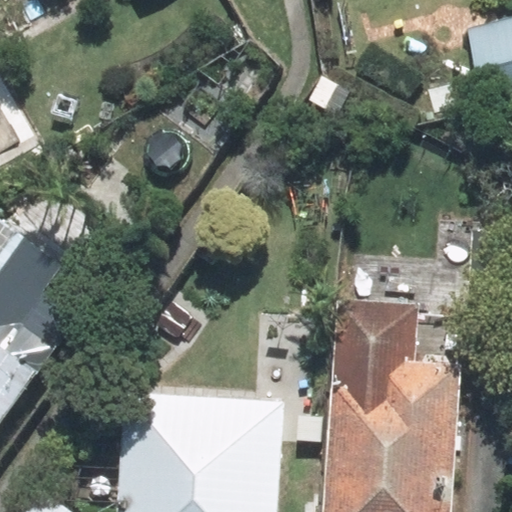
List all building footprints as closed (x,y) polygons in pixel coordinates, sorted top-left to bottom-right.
[(511,23),(472,33),(492,115),(511,110),(511,23)] [(0,441),(45,380),(87,324),(52,298),(71,272),(3,223),(0,227),(0,441)] [(511,237),(479,236),(476,313),(511,314),(511,237)] [(329,511),(460,511),(471,370),(423,367),(427,312),(345,306),(341,361),(329,511)] [(124,511),(286,511),(294,409),(132,399),(124,511)] [(71,511),(42,491),(26,511),(71,511)]
